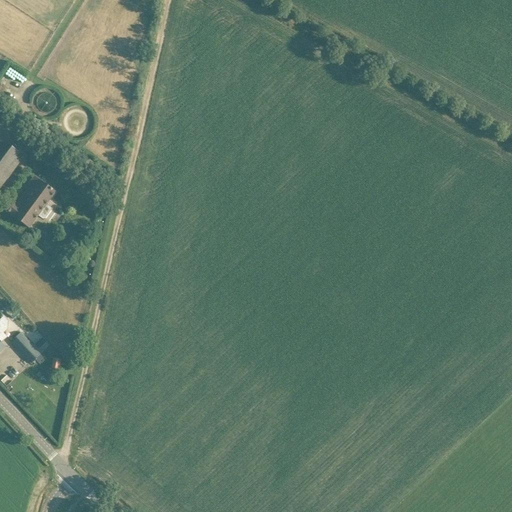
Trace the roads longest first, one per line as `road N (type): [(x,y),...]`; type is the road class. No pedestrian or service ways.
road 1 (track): [(61,466),(166,0)]
road 2 (track): [(265,0),(511,140)]
